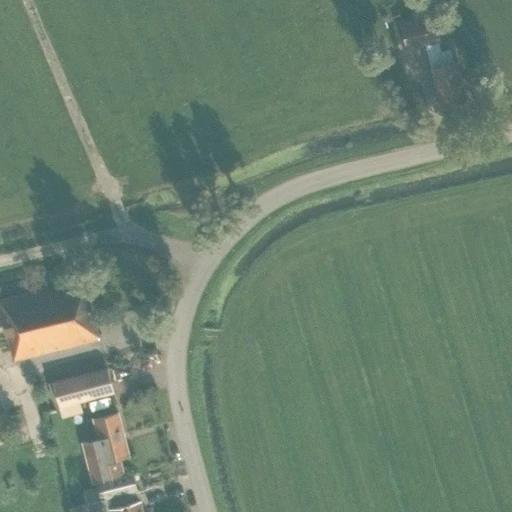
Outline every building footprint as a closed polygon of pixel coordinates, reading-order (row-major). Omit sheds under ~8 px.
[(432,69),(441,106),(467,100),(457,62),(454,62),(450,49),(441,51),(439,41),(440,41),(434,16),(401,24),(407,49),(426,44),(432,69)] [(0,300),(0,308),(13,361),(99,339),(83,275),(61,281),(62,284),(0,300)] [(113,393),(106,368),(54,382),(63,417),(82,412),(79,402),(113,393)] [(0,432),(10,430),(4,409),(0,410),(0,432)] [(121,475),(117,459),(129,456),(118,412),(94,419),(99,439),(89,441),(91,450),(88,451),(95,481),(121,475)] [(101,495),(102,499),(107,498),(138,491),(134,473),(98,482),(101,495)] [(143,511),(138,491),(107,498),(102,499),(101,495),(82,503),(83,511),(143,511)]
